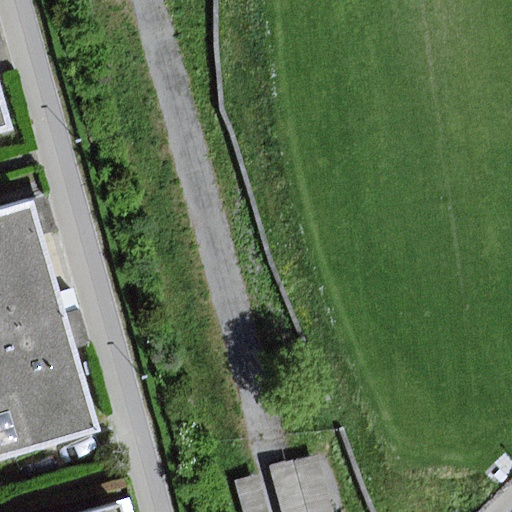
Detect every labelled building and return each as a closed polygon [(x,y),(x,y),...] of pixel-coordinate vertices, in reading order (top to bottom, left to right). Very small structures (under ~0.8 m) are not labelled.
[(0,134),(11,131),(0,92),(0,134)] [(0,332),(66,314),(34,204),(0,213),(0,332)] [(0,460),(100,431),(66,314),(0,332),(0,460)] [(335,511),(319,453),(271,466),(283,511),(335,511)] [(268,511),(259,475),(235,482),(242,511),(268,511)]
